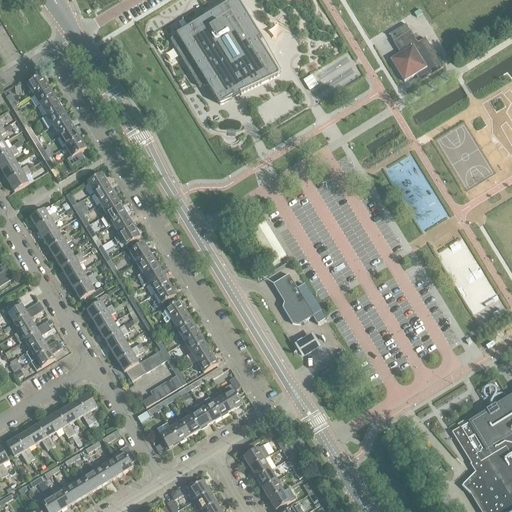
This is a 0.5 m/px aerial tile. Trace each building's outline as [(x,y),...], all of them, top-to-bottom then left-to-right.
[(259,35),(236,0),(177,37),(173,39),(172,40),(171,40),(171,41),(171,42),(171,43),(198,86),(198,87),(199,87),(199,88),(200,88),(201,88),(207,86),(219,105),(220,105),(220,106),(221,106),(222,106),(222,105),(232,100),(236,97),(242,95),(278,78),(278,77),(279,77),(279,76),(279,75),(279,74),(259,42),(262,40),(259,35)] [(381,14),(386,25),(408,15),(402,4),(381,14)] [(449,17),(443,20),(449,31),(455,28),(449,17)] [(443,21),(432,26),(438,38),(449,32),(443,21)] [(393,42),(400,54),(391,60),(405,83),(416,76),(420,83),(443,68),(425,39),(418,44),(411,32),(410,32),(406,26),(390,36),(394,42),(393,42)] [(308,89),(318,85),(313,75),(304,79),(308,89)] [(42,77),(27,86),(34,97),(48,88),(42,77)] [(55,98),(48,88),(34,97),(40,107),(55,98)] [(6,99),(13,110),(19,106),(12,95),(6,99)] [(61,109),(55,98),(40,107),(46,117),(61,109)] [(13,110),(19,120),(23,117),(17,107),(19,106),(13,110)] [(67,119),(61,109),(46,117),(53,128),(67,119)] [(19,120),(25,130),(30,128),(23,117),(19,120)] [(74,129),(67,119),(53,128),(59,138),(74,129)] [(0,132),(10,126),(8,123),(0,127),(0,132)] [(10,126),(0,132),(0,146),(5,144),(1,137),(13,130),(10,126)] [(36,138),(30,128),(25,130),(32,141),(36,138)] [(80,140),(74,129),(59,138),(65,149),(80,140)] [(42,148),(36,138),(32,141),(38,151),(42,148)] [(80,140),(65,149),(72,159),(68,161),(73,169),(85,162),(80,154),(86,150),(80,140)] [(9,150),(5,144),(0,146),(0,160),(20,149),(21,148),(18,144),(9,150)] [(48,159),(42,148),(38,151),(44,161),(48,159)] [(0,169),(2,173),(17,164),(13,158),(22,152),(20,149),(0,160),(0,169)] [(55,170),(48,159),(44,161),(51,172),(55,170)] [(21,171),(17,164),(2,173),(8,183),(29,171),(27,167),(21,171)] [(8,183),(15,194),(30,185),(26,178),(31,175),(29,171),(8,183)] [(102,176),(87,185),(94,196),(109,187),(102,176)] [(115,197),(109,187),(94,196),(100,206),(115,197)] [(66,197),(73,208),(77,206),(71,195),(66,197)] [(121,207),(115,197),(100,206),(107,216),(121,207)] [(67,204),(62,207),(66,213),(70,210),(67,204)] [(84,216),(77,206),(73,208),(79,219),(84,216)] [(121,207),(107,216),(103,219),(109,229),(113,227),(128,218),(121,207)] [(45,210),(30,220),(37,230),(52,221),(62,215),(60,211),(49,218),(45,210)] [(70,210),(66,213),(69,218),(74,215),(70,210)] [(79,219),(86,229),(90,227),(84,216),(79,219)] [(43,240),(58,231),(54,225),(60,221),(58,217),(52,221),(37,230),(43,240)] [(134,228),(128,218),(113,227),(119,237),(134,228)] [(251,231),(272,266),(286,257),(265,223),(251,231)] [(86,229),(92,240),(96,237),(90,227),(86,229)] [(141,239),(134,228),(119,237),(114,240),(118,245),(122,242),(126,248),(141,239)] [(49,251),(64,242),(70,238),(68,234),(62,238),(58,231),(43,240),(49,251)] [(55,261),(70,252),(66,245),(76,240),(74,236),(70,238),(64,242),(49,251),(55,261)] [(103,248),(96,237),(92,240),(99,250),(103,248)] [(151,255),(144,244),(130,253),(128,250),(122,254),(125,257),(130,254),(136,264),(151,255)] [(99,250),(107,263),(111,261),(103,248),(99,250)] [(62,271),(77,262),(82,258),(80,255),(74,258),(70,252),(55,261),(62,271)] [(157,266),(151,255),(136,264),(142,275),(157,266)] [(68,281),(83,272),(79,266),(85,262),(82,258),(77,262),(62,271),(68,281)] [(107,263),(115,277),(119,274),(111,261),(107,263)] [(0,289),(13,281),(3,265),(0,267),(0,289)] [(163,276),(157,266),(142,275),(137,278),(144,288),(149,285),(163,276)] [(74,292),(89,283),(95,279),(93,275),(87,279),(83,272),(68,281),(74,292)] [(115,277),(121,287),(126,285),(119,274),(115,277)] [(155,296),(170,287),(163,276),(149,285),(155,296)] [(304,301),(298,290),(289,277),(274,286),(285,304),(283,309),(293,325),(299,326),(321,312),(312,296),(304,301)] [(96,293),(91,286),(97,283),(95,279),(89,283),(74,292),(81,302),(96,293)] [(132,295),(126,285),(121,287),(128,298),(132,295)] [(157,309),(162,307),(176,298),(170,287),(155,296),(158,301),(154,304),(157,309)] [(128,298),(134,308),(138,306),(132,295),(128,298)] [(102,303),(87,312),(93,323),(108,314),(115,310),(112,306),(106,310),(102,303)] [(165,312),(169,318),(164,321),(167,326),(172,323),(186,314),(180,303),(165,312)] [(14,325),(28,316),(42,308),(39,304),(26,312),(22,307),(8,315),(14,325)] [(134,308),(142,322),(147,319),(138,306),(134,308)] [(42,308),(28,316),(14,325),(19,334),(33,325),(30,320),(44,312),(42,308)] [(108,314),(93,323),(100,333),(115,324),(111,317),(120,312),(118,308),(115,310),(108,314)] [(193,324),(186,314),(172,323),(178,333),(193,324)] [(142,322),(151,336),(155,333),(147,319),(142,322)] [(25,343),(39,334),(49,328),(53,326),(50,321),(36,330),(33,325),(19,334),(25,343)] [(115,324),(100,333),(106,343),(127,331),(124,327),(118,331),(115,324)] [(199,335),(193,324),(178,333),(184,344),(199,335)] [(9,327),(2,332),(5,335),(12,331),(9,327)] [(49,328),(39,334),(25,343),(30,352),(44,343),(41,338),(52,332),(49,328)] [(130,329),(127,331),(106,343),(112,354),(127,345),(123,338),(129,334),(128,333),(132,331),(130,329)] [(151,336),(157,346),(161,343),(155,333),(151,336)] [(313,333),(294,344),(303,358),(321,348),(313,333)] [(206,345),(199,335),(184,344),(191,354),(206,345)] [(47,348),(44,343),(30,352),(27,354),(32,363),(60,346),(58,342),(47,348)] [(168,354),(161,343),(157,346),(161,352),(163,357),(168,354)] [(127,345),(112,354),(118,364),(139,351),(137,347),(131,351),(127,345)] [(197,365),(212,356),(206,345),(191,354),(197,365)] [(37,373),(55,362),(52,356),(62,350),(60,346),(32,363),(31,363),(37,373)] [(125,374),(126,373),(139,365),(135,358),(141,355),(139,351),(118,364),(125,374)] [(346,356),(344,353),(343,351),(337,355),(340,359),(340,360),(345,356),(346,356)] [(161,352),(155,355),(162,366),(167,363),(163,357),(161,352)] [(174,364),(168,354),(163,357),(167,363),(170,367),(174,364)] [(155,355),(150,359),(157,369),(162,366),(155,355)] [(204,376),(219,367),(212,356),(197,365),(204,376)] [(150,359),(145,362),(152,372),(157,369),(150,359)] [(17,360),(9,365),(14,374),(22,369),(17,360)] [(152,372),(145,362),(140,365),(146,375),(152,372)] [(170,367),(176,378),(181,375),(174,364),(170,367)] [(146,375),(140,365),(139,365),(126,373),(133,384),(146,375)] [(210,375),(214,381),(224,375),(220,369),(210,375)] [(21,371),(15,374),(19,380),(24,377),(21,371)] [(176,378),(183,388),(187,385),(181,375),(176,378)] [(214,381),(210,375),(199,382),(202,386),(212,379),(213,382),(214,381)] [(176,378),(171,381),(177,391),(183,388),(176,378)] [(171,381),(166,384),(172,394),(177,391),(171,381)] [(189,388),(191,392),(202,386),(199,382),(189,388)] [(172,394),(166,384),(161,387),(167,397),(172,394)] [(161,387),(156,390),(162,401),(167,397),(161,387)] [(234,391),(231,387),(221,393),(223,398),(232,412),(243,406),(234,391)] [(178,394),(181,398),(191,392),(189,388),(178,394)] [(162,401),(156,390),(151,393),(153,397),(157,404),(162,401)] [(181,398),(178,394),(168,401),(170,405),(181,398)] [(91,414),(98,410),(89,396),(79,402),(87,416),(93,426),(97,423),(91,414)] [(511,511),(511,396),(469,423),(452,433),(479,477),(475,481),(466,490),(470,495),(480,511),(511,511)] [(153,397),(143,404),(146,410),(157,404),(153,397)] [(222,419),(232,412),(223,398),(213,404),(222,419)] [(211,425),(222,419),(213,404),(210,399),(199,406),(211,425)] [(170,405),(168,401),(158,407),(160,411),(170,405)] [(93,426),(87,416),(79,402),(68,409),(77,422),(83,418),(89,428),(93,426)] [(192,417),(201,432),(211,425),(199,406),(189,412),(192,417)] [(160,411),(158,407),(147,414),(150,419),(161,413),(160,411)] [(71,426),(77,422),(68,409),(58,415),(67,429),(72,438),(76,436),(71,426)] [(147,414),(138,419),(142,425),(151,420),(150,419),(147,414)] [(48,421),(56,435),(63,431),(69,440),(72,438),(67,429),(58,415),(48,421)] [(181,423),(190,438),(201,432),(192,417),(181,423)] [(50,439),(56,435),(48,421),(38,427),(52,451),(56,448),(50,439)] [(171,429),(180,444),(190,438),(181,423),(171,429)] [(160,436),(169,451),(180,444),(171,429),(168,424),(161,428),(165,433),(160,436)] [(27,434),(36,447),(42,443),(48,453),(52,451),(38,427),(27,434)] [(17,440),(26,454),(31,463),(35,461),(29,451),(36,447),(27,434),(17,440)] [(113,435),(103,441),(106,447),(116,441),(113,435)] [(281,451),(286,448),(280,439),(276,442),(281,451)] [(31,463),(26,454),(17,440),(7,446),(15,460),(22,456),(28,465),(31,463)] [(164,453),(160,446),(155,449),(160,456),(164,453)] [(250,470),(265,461),(270,458),(263,447),(258,450),(244,459),(250,470)] [(281,451),(287,460),(291,457),(286,448),(281,451)] [(0,450),(0,470),(5,479),(9,477),(3,467),(10,463),(2,449),(0,450)] [(134,469),(130,462),(125,454),(120,457),(118,453),(112,457),(114,461),(123,475),(134,469)] [(104,467),(113,481),(123,475),(114,461),(104,467)] [(257,480),(271,471),(265,461),(250,470),(257,480)] [(298,470),(293,461),(289,463),(294,472),(298,470)] [(102,488),(113,481),(104,467),(94,473),(102,488)] [(294,472),(300,481),(304,478),(298,470),(294,472)] [(263,491),(278,482),(271,471),(257,480),(263,491)] [(102,488),(94,473),(83,479),(92,494),(102,488)] [(43,483),(41,479),(30,485),(33,489),(43,483)] [(73,485),(82,500),(92,494),(83,479),(73,485)] [(270,501),(284,493),(278,482),(263,491),(270,501)] [(210,494),(203,483),(189,492),(195,502),(210,494)] [(82,500),(73,485),(63,492),(72,506),(82,500)] [(309,496),(313,494),(308,485),(304,488),(309,496)] [(180,491),(171,496),(175,502),(183,497),(180,491)] [(53,498),(61,511),(62,511),(72,506),(63,492),(53,498)] [(288,499),(284,493),(270,501),(275,511),(276,511),(291,504),(296,501),(292,496),(288,499)] [(203,511),(216,504),(210,494),(195,502),(201,511),(203,511)] [(309,496),(314,505),(318,503),(313,494),(309,496)] [(46,511),(61,511),(53,498),(47,501),(44,498),(40,501),(42,504),(46,511)] [(171,511),(178,511),(173,501),(167,505),(171,511)]
